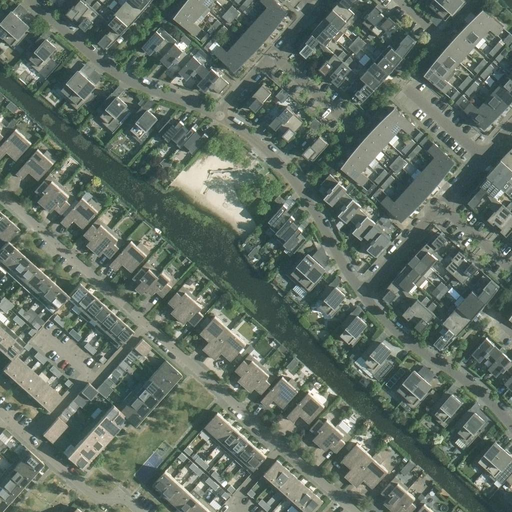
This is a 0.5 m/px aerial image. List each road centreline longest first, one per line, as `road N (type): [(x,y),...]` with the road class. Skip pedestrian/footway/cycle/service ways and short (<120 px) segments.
road 1 (residential): [(352,511),(0,195)]
road 2 (residential): [(363,293),(279,163),(217,116)]
road 3 (residential): [(217,116),(107,68),(34,0)]
road 4 (residential): [(511,426),(473,387),(403,339),(363,293)]
road 5 (residential): [(141,511),(117,497),(106,505),(0,410)]
